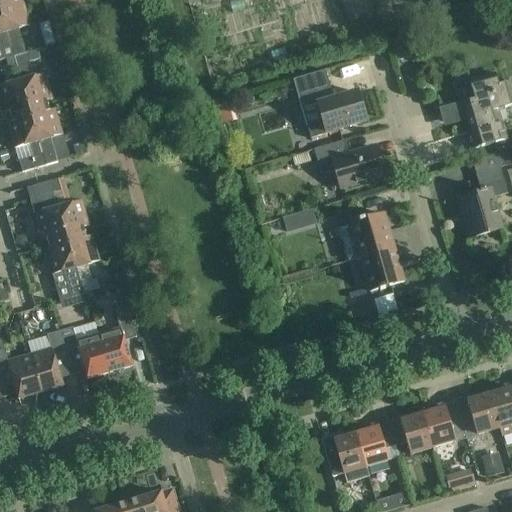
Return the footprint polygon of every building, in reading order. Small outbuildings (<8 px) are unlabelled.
[(17,2),(16,0),(6,0),(0,2),(0,12),(10,46),(17,44),(22,42),(19,30),(30,26),(22,1),(17,2)] [(0,48),(10,46),(0,12),(0,48)] [(17,44),(10,46),(13,58),(21,55),(17,44)] [(0,61),(6,60),(13,58),(10,46),(0,48),(0,61)] [(37,51),(26,54),(28,63),(40,60),(37,51)] [(17,69),(20,82),(29,112),(48,107),(47,102),(52,101),(44,75),(33,78),(28,63),(26,54),(21,56),(21,55),(13,58),(17,69)] [(17,69),(13,58),(6,60),(9,71),(17,69)] [(400,92),(410,89),(405,66),(394,68),(400,92)] [(333,68),(312,74),(314,83),(335,77),(333,68)] [(495,74),(469,82),(474,100),(463,104),(471,132),(466,133),(471,151),(506,141),(497,111),(511,106),(511,89),(510,82),(498,86),(495,74)] [(280,82),(285,100),(311,92),(305,75),(280,82)] [(9,113),(11,118),(29,112),(20,82),(0,87),(0,99),(4,114),(9,113)] [(328,134),(341,130),(365,123),(357,93),(318,104),(323,123),(307,128),(310,140),(328,135),(328,134)] [(29,112),(42,155),(45,167),(57,163),(50,139),(62,136),(54,110),(49,111),(48,107),(29,112)] [(42,155),(29,112),(11,118),(12,122),(7,124),(15,150),(26,146),(26,149),(16,152),(22,174),(45,167),(42,155)] [(422,152),(446,176),(459,163),(435,139),(422,152)] [(344,141),(314,150),(321,176),(337,171),(343,189),(381,178),(373,148),(348,155),(344,141)] [(507,151),(472,161),(480,191),(480,192),(480,194),(459,200),(470,239),(501,230),(492,199),(507,195),(500,169),(511,165),(507,151)] [(7,152),(0,153),(0,158),(1,162),(9,160),(7,152)] [(308,155),(293,159),(295,168),(311,163),(308,155)] [(57,180),(50,182),(53,194),(61,191),(57,180)] [(33,187),(41,213),(34,215),(42,241),(47,240),(48,244),(67,239),(58,208),(56,209),(49,182),(33,187)] [(81,201),(58,208),(67,239),(85,233),(84,229),(89,227),(81,201)] [(299,221),(297,215),(286,218),(287,224),(299,221)] [(350,225),(360,259),(394,249),(384,215),(365,221),(364,219),(359,221),(359,222),(350,225)] [(85,233),(67,239),(83,295),(95,292),(99,291),(96,279),(92,280),(87,266),(99,262),(92,236),(87,238),(85,233)] [(15,236),(13,241),(14,248),(20,250),(26,249),(29,243),(27,237),(22,234),(15,236)] [(83,295),(67,239),(48,244),(49,249),(44,250),(52,276),(60,274),(68,300),(83,295)] [(404,283),(394,249),(360,259),(370,293),(379,290),(380,291),(385,290),(385,288),(404,283)] [(9,294),(1,297),(5,310),(13,308),(9,294)] [(44,323),(56,319),(52,306),(40,310),(44,323)] [(98,336),(109,374),(132,367),(124,342),(136,338),(129,312),(116,316),(120,329),(98,336)] [(87,380),(109,374),(98,336),(76,342),(72,328),(60,332),(67,359),(79,355),(87,380)] [(51,349),(29,356),(41,394),(63,388),(56,362),(67,359),(60,332),(47,336),(51,349)] [(30,348),(48,343),(46,335),(28,339),(30,348)] [(4,349),(3,348),(0,337),(0,378),(11,375),(18,401),(41,394),(29,356),(8,362),(4,349)] [(489,396),(499,429),(501,435),(511,431),(511,383),(509,385),(511,390),(489,396)] [(499,429),(489,396),(468,402),(467,397),(455,401),(466,439),(499,429)] [(423,416),(433,449),(466,439),(455,401),(443,404),(444,409),(423,416)] [(388,420),(396,447),(407,443),(410,455),(433,449),(423,416),(402,422),(400,417),(388,420)] [(377,429),(356,435),(366,469),(366,468),(388,462),(385,450),(396,447),(388,420),(376,424),(377,429)] [(366,468),(366,469),(356,435),(335,441),(333,437),(321,440),(332,478),(344,475),(347,485),(369,478),(366,468)] [(481,459),(486,479),(503,475),(498,454),(481,459)] [(457,492),(453,480),(446,482),(449,494),(457,492)] [(179,511),(172,489),(127,503),(130,511),(179,511)] [(417,511),(417,498),(394,500),(394,511),(417,511)] [(376,502),(378,511),(388,511),(390,511),(386,499),(376,502)] [(130,511),(127,503),(95,511),(130,511)]
